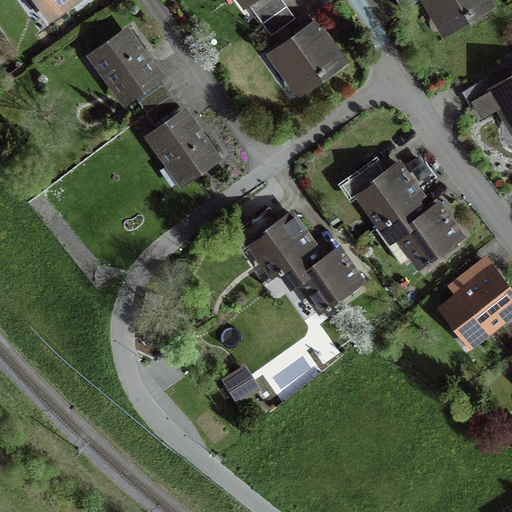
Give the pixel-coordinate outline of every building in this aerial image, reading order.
[(36,0),(48,16),(71,0),(36,0)] [(243,0),(245,3),(242,5),(243,6),(246,4),(261,25),(285,7),(279,0),(243,0)] [(426,0),(444,30),(486,6),(482,0),(394,0),(401,11),(419,0),(426,0)] [(261,25),(269,37),(294,19),(285,7),(261,25)] [(327,47),(329,45),(314,24),(272,53),(299,90),(338,62),(327,47)] [(105,75),(123,100),(149,81),(139,66),(145,62),(126,34),(100,53),(112,70),(105,75)] [(491,91),(493,90),(486,78),(460,93),(468,106),(492,92),(491,91)] [(491,91),(492,92),(511,126),(511,78),(493,90),(491,91)] [(161,84),(136,101),(142,110),(145,114),(170,96),(161,84)] [(170,96),(145,114),(154,126),(178,108),(170,96)] [(188,176),(213,158),(194,130),(187,134),(177,120),(151,139),(168,164),(176,159),(188,176)] [(356,196),(377,225),(375,227),(401,264),(410,257),(418,267),(465,234),(439,196),(431,202),(427,204),(421,197),(426,193),(400,155),(388,163),(386,165),(377,153),(337,181),(351,200),(356,196)] [(247,242),(272,278),(280,273),(290,288),(299,282),(319,311),(366,279),(339,240),(322,252),(317,245),(319,243),(293,205),(284,211),(278,215),(270,204),(242,223),(252,238),(247,242)] [(470,347),(511,315),(511,284),(487,252),(446,282),(453,291),(437,304),(470,347)] [(294,370),(304,376),(310,365),(300,359),(294,370)] [(237,402),(261,388),(245,362),(221,376),(237,402)]
